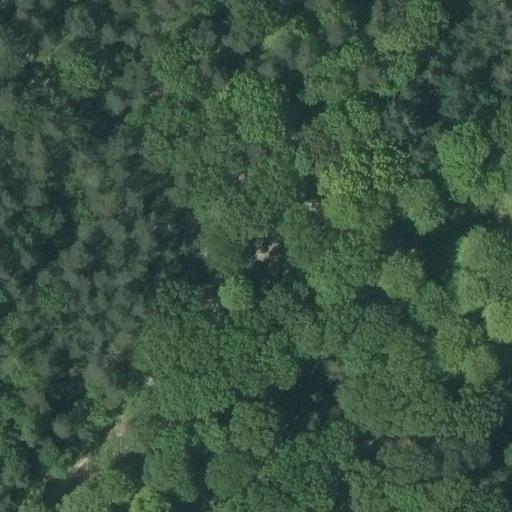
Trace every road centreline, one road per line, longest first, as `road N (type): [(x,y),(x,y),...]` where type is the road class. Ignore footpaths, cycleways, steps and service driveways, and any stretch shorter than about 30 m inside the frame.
road 1 (track): [(0,87),(289,227),(39,511)]
road 2 (track): [(289,227),(511,163)]
